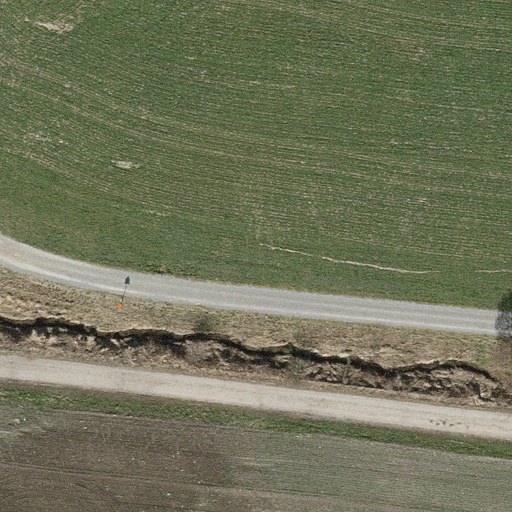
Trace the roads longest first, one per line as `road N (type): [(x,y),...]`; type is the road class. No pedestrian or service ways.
road 1 (track): [(511,329),(153,291),(0,251)]
road 2 (track): [(511,420),(0,367)]
